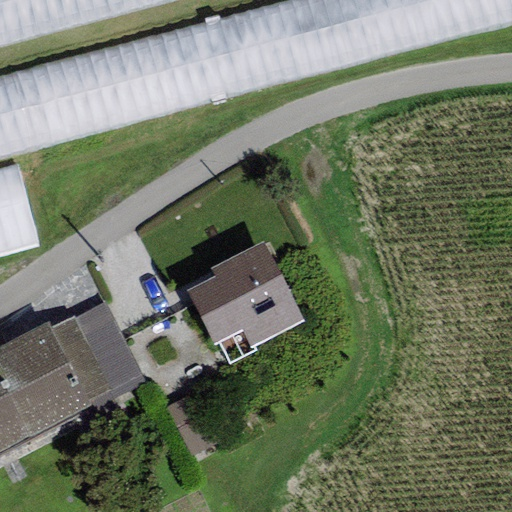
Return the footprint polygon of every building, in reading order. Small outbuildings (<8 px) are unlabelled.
[(0,0),(0,49),(187,0),(0,0)] [(511,0),(324,0),(0,84),(0,160),(511,27),(511,0)] [(163,264),(190,261),(187,239),(198,238),(196,219),(159,223),(163,264)] [(262,243),(210,269),(214,278),(186,292),(213,345),(241,331),(250,349),(303,322),(262,243)] [(105,305),(74,320),(109,391),(86,403),(89,409),(143,382),(105,305)] [(0,347),(0,455),(89,409),(86,403),(109,391),(74,320),(73,317),(51,332),(46,323),(0,347)]
